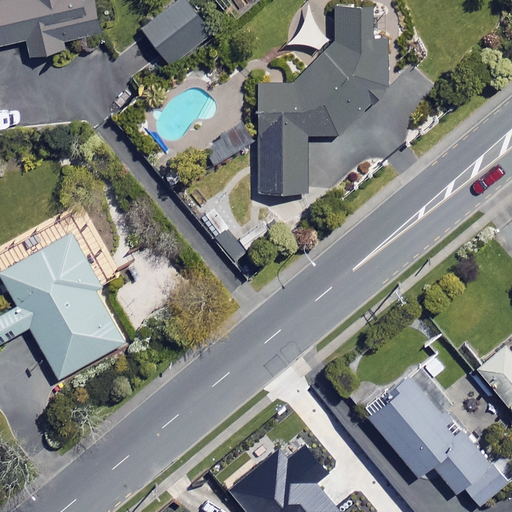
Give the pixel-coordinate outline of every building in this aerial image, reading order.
[(0,0),(0,43),(25,37),(29,52),(63,44),(62,40),(101,30),(93,0),(0,0)] [(371,2),(336,3),(335,37),(293,77),(259,77),(258,190),(307,190),(307,132),(336,132),(386,84),(386,37),(376,35),(372,30),(371,2)] [(0,338),(29,322),(59,375),(127,337),(98,283),(101,282),(72,228),(0,268),(19,302),(0,312),(0,338)] [(511,345),(506,339),(477,362),(511,404),(511,345)] [(506,480),(501,474),(511,465),(511,461),(504,451),(491,461),(415,367),(365,407),(417,472),(432,460),(455,490),(464,483),(479,502),(506,480)] [(341,511),(318,484),(330,473),(306,444),(288,458),(280,448),(228,491),(246,511),(341,511)]
